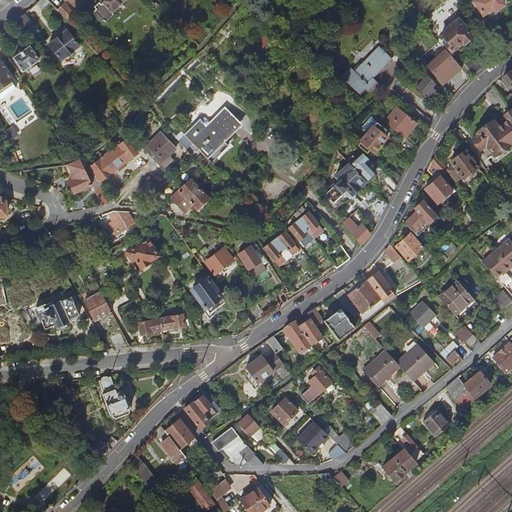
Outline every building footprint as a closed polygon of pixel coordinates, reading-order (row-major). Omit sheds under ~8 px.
[(102,0),(96,7),(98,10),(96,12),(106,21),(108,20),(109,21),(117,13),(115,12),(125,0),(102,0)] [(478,0),(485,12),(495,6),(496,8),(506,2),(504,0),(478,0)] [(60,7),(69,17),(72,14),(75,11),(66,1),(60,7)] [(26,11),(20,15),(25,23),(28,27),(34,22),(26,11)] [(69,17),(86,36),(88,33),(72,14),(69,17)] [(20,15),(15,18),(21,26),(25,23),(20,15)] [(474,33),(460,16),(443,31),(448,38),(446,40),(452,47),(463,37),(465,40),(474,33)] [(68,28),(50,42),(62,58),(80,44),(68,28)] [(388,48),(381,41),(347,73),(359,85),(366,78),(370,83),(376,78),(371,73),(392,53),(388,48)] [(40,58),(31,44),(14,54),(23,69),(40,58)] [(427,62),(443,82),(463,65),(447,46),(427,62)] [(475,73),(488,62),(478,50),(465,60),(475,73)] [(3,62),(0,63),(0,94),(1,97),(17,86),(12,79),(14,78),(3,62)] [(511,71),(503,79),(511,89),(511,71)] [(415,86),(427,96),(435,87),(431,84),(435,80),(427,73),(415,86)] [(511,103),(511,95),(510,93),(503,99),(508,106),(511,103)] [(385,119),(404,135),(416,121),(396,105),(385,119)] [(201,118),(186,133),(212,159),(227,144),(224,140),(227,137),(225,134),(239,120),(225,106),(207,123),(201,118)] [(511,115),(508,110),(502,115),(507,121),(511,127),(511,115)] [(368,131),(382,142),(388,134),(385,131),(387,128),(372,116),(363,127),(368,131)] [(511,142),(511,127),(507,121),(497,128),(492,121),(476,133),(477,135),(471,140),(479,150),(486,145),(494,156),(511,142)] [(152,139),(144,147),(158,163),(177,146),(158,125),(148,133),(152,139)] [(382,142),(368,131),(358,143),(368,151),(371,148),(375,151),(382,142)] [(412,153),(416,145),(404,135),(398,142),(412,153)] [(105,206),(110,203),(101,185),(104,183),(102,178),(118,165),(120,167),(126,162),(125,161),(138,150),(127,137),(86,168),(93,182),(105,206)] [(352,162),(368,180),(377,172),(371,165),(374,162),(364,152),(352,162)] [(436,157),(432,164),(440,173),(444,170),(446,172),(453,167),(454,169),(451,172),(459,183),(478,168),(465,152),(446,168),(436,157)] [(71,162),(64,163),(67,171),(71,168),(73,171),(70,173),(72,178),(69,179),(75,190),(93,182),(86,168),(81,158),(71,162)] [(145,173),(151,169),(148,162),(141,167),(145,173)] [(368,180),(352,162),(337,175),(341,180),(326,193),(334,202),(346,192),(344,190),(348,187),(353,193),(368,180)] [(432,164),(428,173),(435,182),(439,179),(442,176),(440,173),(432,164)] [(171,176),(172,178),(181,188),(187,183),(176,172),(171,176)] [(172,178),(164,185),(185,209),(194,201),(198,205),(209,195),(193,177),(187,183),(181,188),(172,178)] [(395,189),(398,183),(392,178),(389,182),(395,189)] [(439,179),(435,182),(425,191),(437,205),(451,193),(439,179)] [(0,216),(7,215),(10,212),(8,200),(3,200),(2,195),(0,195),(0,216)] [(67,200),(70,208),(82,207),(79,199),(67,200)] [(436,215),(423,199),(413,209),(415,211),(424,220),(427,223),(436,215)] [(299,217),(313,236),(324,228),(310,209),(299,217)] [(109,213),(112,219),(117,217),(114,210),(109,213)] [(115,221),(120,229),(135,220),(129,210),(115,210),(120,218),(115,221)] [(424,220),(415,211),(403,222),(412,231),(424,220)] [(344,220),(361,242),(372,232),(363,223),(358,228),(348,216),(344,220)] [(313,236),(299,217),(290,224),(305,243),(313,236)] [(275,236),(283,247),(287,244),(289,246),(296,241),(286,228),(275,236)] [(135,258),(142,267),(151,260),(150,259),(160,253),(149,236),(126,250),(133,259),(135,258)] [(283,247),(275,236),(265,244),(275,257),(281,252),(280,250),(283,247)] [(411,236),(396,249),(408,264),(423,251),(411,236)] [(511,238),(510,236),(496,248),(511,264),(511,263),(511,238)] [(255,274),(267,266),(255,247),(260,244),(257,239),(240,251),(255,274)] [(289,254),(289,255),(301,246),(296,241),(289,246),(287,244),(283,247),(289,254)] [(351,256),(349,252),(341,242),(334,248),(345,262),(351,256)] [(220,252),(209,260),(216,270),(235,256),(227,246),(219,252),(220,252)] [(389,246),(384,253),(393,265),(400,259),(389,246)] [(289,254),(283,247),(280,250),(281,252),(275,257),(278,262),(289,254)] [(506,263),(509,266),(511,264),(496,248),(495,249),(506,263)] [(506,263),(495,249),(483,259),(497,276),(509,266),(506,263)] [(336,269),(338,268),(330,258),(323,263),(330,273),(336,269)] [(385,301),(396,293),(380,270),(368,279),(385,301)] [(313,285),(315,283),(307,271),(304,273),(313,285)] [(305,290),(313,285),(304,273),(296,279),(305,290)] [(194,287),(207,306),(223,294),(209,276),(194,287)] [(225,276),(219,280),(223,286),(229,282),(225,276)] [(344,287),(336,293),(356,315),(359,313),(362,316),(364,317),(385,301),(368,279),(349,293),(344,287)] [(472,298),(457,281),(439,297),(454,314),(472,298)] [(96,318),(112,309),(101,290),(86,298),(96,318)] [(503,291),(493,299),(502,308),(511,300),(503,291)] [(44,321),(46,326),(57,322),(58,324),(60,323),(61,324),(67,322),(66,320),(69,319),(68,317),(71,316),(73,319),(79,315),(78,313),(80,312),(72,294),(47,305),(45,299),(37,303),(39,309),(43,307),(47,315),(44,316),(45,320),(44,321)] [(410,314),(422,326),(435,314),(423,301),(410,314)] [(253,324),(266,316),(257,302),(245,310),(253,324)] [(173,304),(160,309),(161,316),(174,314),(173,304)] [(339,337),(355,324),(340,306),(325,318),(339,337)] [(316,307),(308,312),(311,316),(317,325),(323,321),(322,316),(316,307)] [(161,316),(160,309),(149,313),(150,319),(161,316)] [(161,316),(164,327),(175,325),(175,327),(186,324),(184,312),(174,314),(161,316)] [(164,327),(161,316),(150,319),(141,320),(143,333),(154,331),(154,329),(164,327)] [(299,324),(311,343),(323,334),(317,325),(311,316),(299,324)] [(296,320),(284,328),(296,346),(299,345),(306,354),(315,348),(311,343),(299,324),(296,320)] [(369,320),(364,324),(375,336),(380,332),(369,320)] [(132,330),(139,344),(147,340),(143,333),(140,327),(132,330)] [(131,345),(139,344),(132,330),(132,329),(125,333),(131,345)] [(118,347),(131,345),(125,333),(124,330),(113,336),(118,347)] [(474,339),(466,330),(460,335),(468,344),(474,339)] [(273,336),(265,341),(273,351),(275,353),(282,348),(273,336)] [(464,357),(469,353),(455,339),(446,347),(451,351),(454,348),(463,355),(464,357)] [(400,364),(413,379),(423,370),(422,368),(433,358),(418,341),(396,360),(400,364)] [(511,366),(511,344),(510,342),(493,356),(507,371),(511,366)] [(400,364),(396,360),(385,348),(363,367),(378,384),(400,364)] [(454,348),(451,351),(446,355),(453,362),(460,356),(461,357),(463,355),(454,348)] [(273,351),(263,358),(272,371),(273,372),(283,365),(275,353),(273,351)] [(260,356),(245,367),(257,382),(272,371),(263,358),(260,356)] [(459,374),(445,384),(462,405),(491,380),(480,368),(465,381),(459,374)] [(322,370),(309,380),(320,392),(332,381),(322,370)] [(101,379),(102,381),(100,382),(104,394),(103,395),(111,417),(131,409),(127,397),(126,397),(125,395),(124,394),(122,393),(120,393),(118,393),(117,394),(111,378),(109,378),(108,377),(107,376),(106,376),(104,377),(102,378),(101,379)] [(187,407),(201,426),(211,418),(210,416),(218,410),(206,395),(198,401),(196,399),(187,407)] [(301,406),(293,398),(291,400),(287,397),(273,410),(285,422),(301,406)] [(392,411),(382,401),(372,410),(382,421),(392,411)] [(435,406),(422,416),(433,430),(447,419),(435,406)] [(255,409),(250,413),(259,423),(264,418),(255,409)] [(261,425),(259,423),(250,413),(242,419),(240,420),(251,433),(261,425)] [(195,435),(181,417),(167,429),(180,447),(191,438),(195,435)] [(330,434),(315,420),(298,438),(312,452),(320,444),(318,443),(321,440),(323,441),(330,434)] [(162,423),(155,431),(178,460),(186,454),(180,447),(167,429),(162,423)] [(223,449),(242,433),(235,425),(216,440),(223,449)] [(354,440),(343,429),(334,438),(338,442),(340,444),(345,449),(354,440)] [(234,463),(244,463),(250,458),(242,449),(250,443),(242,433),(223,449),(234,463)] [(104,458),(120,440),(113,434),(105,443),(102,440),(95,443),(100,451),(104,458)] [(195,435),(191,438),(193,440),(190,442),(194,447),(200,442),(195,435)] [(335,458),(346,450),(345,449),(340,444),(338,442),(330,452),(335,458)] [(244,463),(266,463),(250,443),(242,449),(250,458),(244,463)] [(404,447),(394,455),(406,469),(416,461),(404,447)] [(395,478),(406,469),(394,455),(383,464),(395,478)] [(138,469),(150,487),(157,482),(144,463),(138,469)] [(224,472),(220,466),(210,474),(215,480),(224,472)] [(340,467),(335,468),(339,476),(344,474),(340,467)] [(190,484),(206,508),(214,502),(198,478),(190,484)] [(225,478),(211,489),(215,495),(230,484),(225,478)] [(242,499),(250,511),(259,511),(271,505),(260,488),(242,499)]
